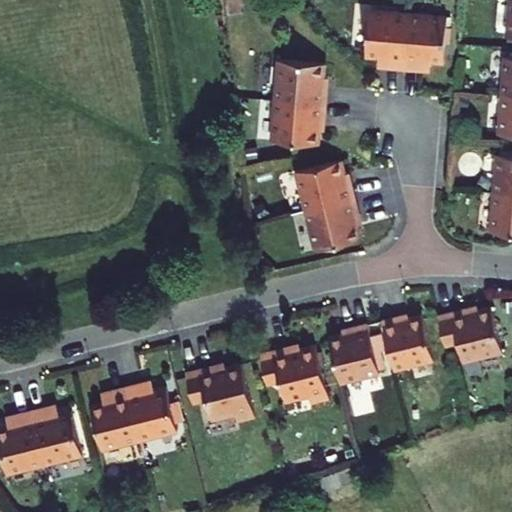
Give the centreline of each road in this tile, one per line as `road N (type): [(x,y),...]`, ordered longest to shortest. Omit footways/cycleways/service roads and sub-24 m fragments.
road 1 (residential): [(0,362),(361,271),(422,264)]
road 2 (residential): [(422,264),(412,112)]
